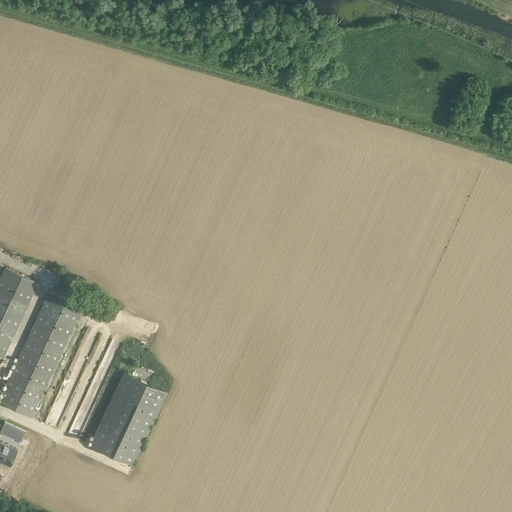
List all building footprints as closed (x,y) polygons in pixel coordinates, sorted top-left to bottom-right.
[(0,365),(39,282),(5,267),(0,276),(0,365)] [(80,311),(47,296),(36,318),(0,395),(0,402),(32,418),(80,311)] [(168,392),(124,372),(90,446),(133,466),(168,392)] [(5,422),(0,432),(0,434),(6,437),(12,425),(5,422)] [(19,428),(14,441),(21,444),(26,432),(19,428)] [(17,449),(0,441),(0,461),(10,466),(17,449)]
